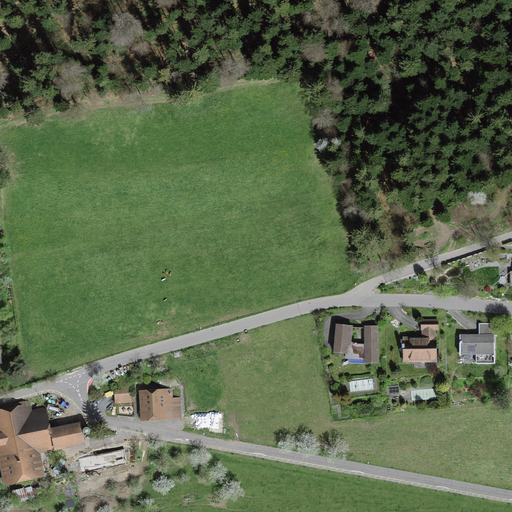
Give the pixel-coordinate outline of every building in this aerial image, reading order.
[(438,330),(438,320),(421,321),(421,330),(425,330),(425,339),(403,339),(403,343),(402,343),(402,349),(403,349),(404,360),(436,360),(436,339),(435,339),(434,330),(438,330)] [(497,336),(497,324),(481,324),(481,335),(460,335),(460,355),(476,355),(476,363),(495,364),(495,336),(497,336)] [(345,357),(365,358),(364,346),(356,345),(356,343),(350,343),(352,326),(336,325),(334,352),(345,353),(345,357)] [(365,328),(364,346),(365,358),(365,363),(378,363),(377,327),(370,327),(365,328)] [(117,402),(133,401),(132,385),(116,386),(117,402)] [(144,395),(145,417),(180,415),(180,398),(171,399),(171,385),(159,386),(160,394),(144,395)] [(23,402),(0,406),(0,432),(10,478),(38,472),(35,459),(34,459),(32,450),(54,446),(55,449),(83,443),(80,428),(48,434),(43,409),(25,413),(23,402)] [(206,421),(204,430),(223,433),(226,414),(211,411),(209,422),(206,421)] [(88,466),(87,459),(78,460),(80,468),(88,466)]
